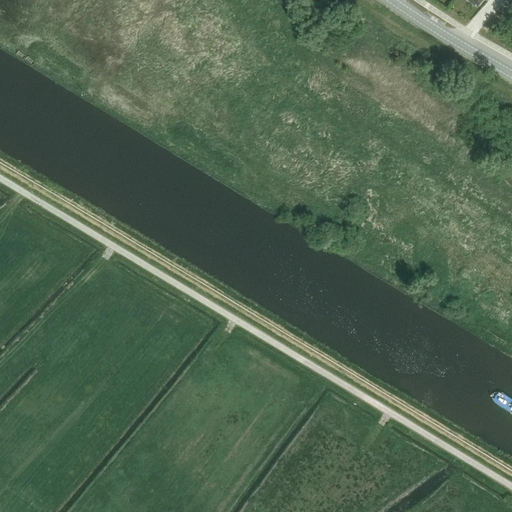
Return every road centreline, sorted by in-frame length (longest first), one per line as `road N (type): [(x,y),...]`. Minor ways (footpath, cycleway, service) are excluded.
road 1 (unclassified): [(511,485),(0,177)]
road 2 (secondary): [(511,74),(391,0)]
